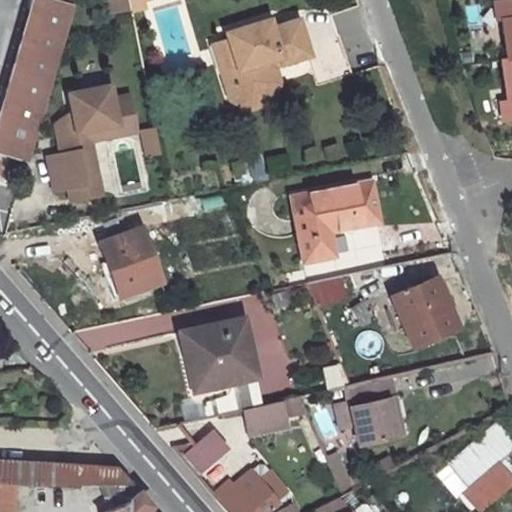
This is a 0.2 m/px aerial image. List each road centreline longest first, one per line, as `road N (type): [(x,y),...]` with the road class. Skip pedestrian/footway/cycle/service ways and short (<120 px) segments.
road 1 (tertiary): [(0,292),(189,511)]
road 2 (residential): [(453,203),(378,0)]
road 3 (residential): [(511,358),(453,203)]
